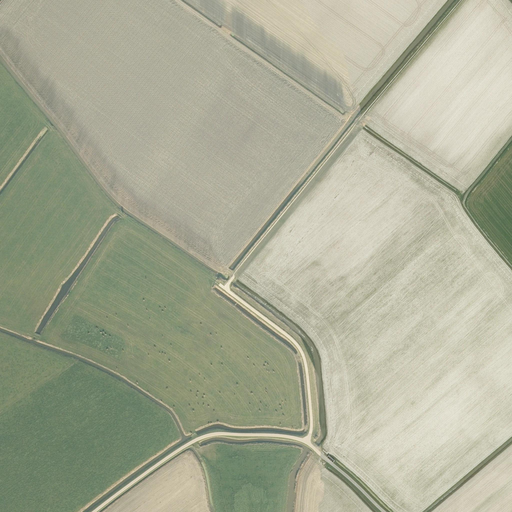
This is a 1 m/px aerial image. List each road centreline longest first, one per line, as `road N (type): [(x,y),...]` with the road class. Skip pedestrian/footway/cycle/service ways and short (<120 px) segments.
road 1 (unclassified): [(307,441),(204,435),(93,511)]
road 2 (unclassified): [(307,441),(310,405),(299,347),(224,287),(233,274)]
